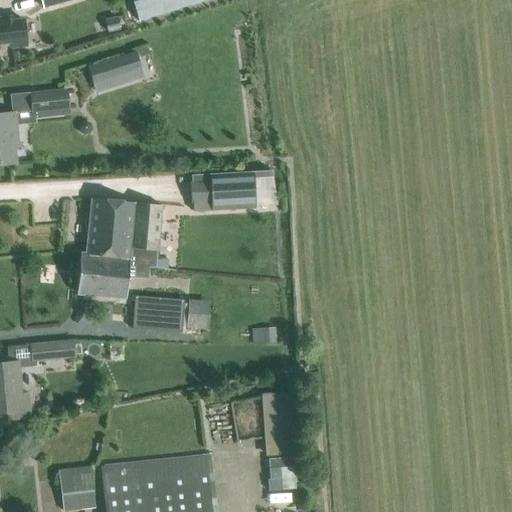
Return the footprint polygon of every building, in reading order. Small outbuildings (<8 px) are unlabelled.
[(98,16),(104,31),(117,26),(111,11),(98,16)] [(12,47),(26,45),(23,20),(11,21),(11,17),(0,18),(0,43),(11,42),(12,47)] [(89,68),(94,84),(123,74),(126,82),(142,77),(135,54),(89,68)] [(29,92),(31,114),(69,110),(67,88),(29,92)] [(0,164),(15,163),(12,130),(16,130),(14,113),(0,114),(0,164)] [(78,126),(78,127),(78,128),(79,130),(79,131),(80,132),(81,133),(82,133),(84,134),(85,134),(86,134),(88,133),(89,133),(90,132),(91,131),(91,130),(92,128),(92,127),(92,126),(91,125),(91,124),(90,123),(89,122),(88,121),(87,121),(86,121),(84,121),(83,121),(82,121),(81,122),(80,123),(79,124),(79,125),(78,126)] [(254,207),(253,178),(252,172),(191,175),(190,175),(191,183),(189,183),(190,203),(192,203),(193,211),(254,207)] [(91,199),(86,254),(85,254),(129,258),(130,247),(156,250),(160,205),(111,201),(91,199)] [(85,254),(86,254),(80,253),(76,293),(96,295),(124,297),(128,265),(154,267),(156,250),(130,247),(129,258),(85,254)] [(187,298),(138,295),(136,328),(185,331),(187,298)] [(280,298),(270,299),(271,313),(281,313),(280,298)] [(200,301),(188,300),(186,323),(186,326),(198,327),(200,301)] [(73,354),(81,354),(80,343),(72,344),(71,341),(30,345),(32,361),(73,357),(73,354)] [(9,363),(0,363),(0,412),(6,412),(7,421),(31,419),(29,392),(19,393),(16,368),(16,362),(9,363)] [(261,393),(265,456),(296,454),(292,391),(261,393)] [(101,467),(105,511),(215,511),(209,456),(101,467)] [(268,491),(293,488),(290,463),(265,466),(268,491)] [(58,469),(63,511),(95,508),(90,465),(58,469)]
